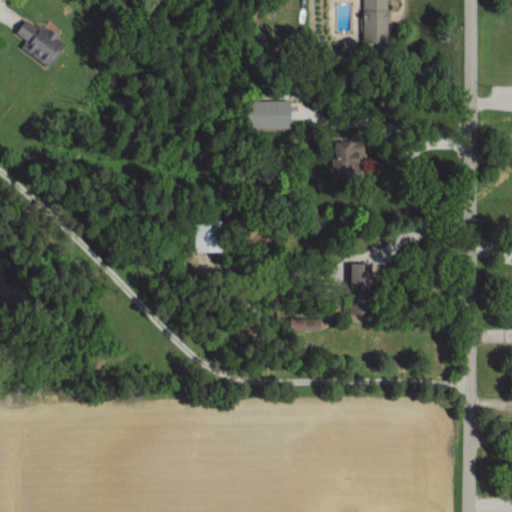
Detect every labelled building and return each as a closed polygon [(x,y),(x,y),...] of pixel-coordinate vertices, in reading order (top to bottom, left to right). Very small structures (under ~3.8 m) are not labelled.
[(367,0),(367,45),(392,45),(391,0),(367,0)] [(51,66),(67,50),(34,17),(18,33),(51,66)] [(366,144),(338,144),(338,176),(366,176),(366,144)] [(226,253),(226,220),(199,220),(199,253),(226,253)] [(354,315),(376,315),(376,264),(354,264),(354,315)]
